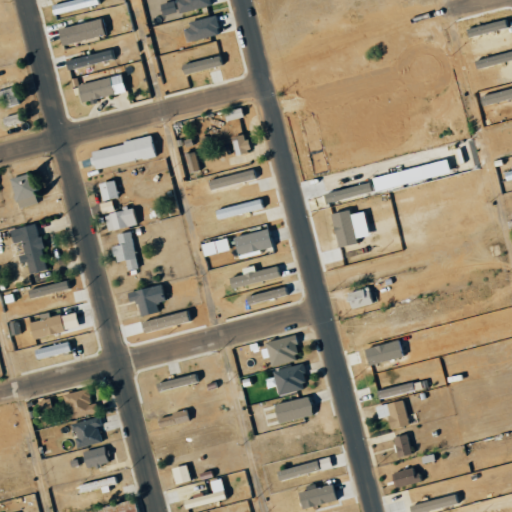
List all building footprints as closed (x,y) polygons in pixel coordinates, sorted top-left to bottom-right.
[(100,4),(98,0),(70,0),(50,5),(52,15),(100,4)] [(174,0),(178,14),(212,4),(210,0),(174,0)] [(158,4),(161,15),(175,12),(172,1),(158,4)] [(57,29),(62,46),(106,34),(101,17),(57,29)] [(219,35),(215,17),(181,24),(184,42),(219,35)] [(467,38),(508,26),(505,18),(465,30),(467,38)] [(67,71),(114,58),(112,48),(64,60),(67,71)] [(511,49),(473,62),(475,70),(511,58),(511,49)] [(183,75),(222,65),(220,54),(180,65),(183,75)] [(75,85),(80,103),(124,92),(120,75),(75,85)] [(0,89),(0,100),(2,108),(18,104),(15,87),(0,89)] [(511,87),(478,97),(481,106),(511,98),(511,87)] [(223,112),(224,121),(241,118),(240,109),(223,112)] [(20,123),(18,113),(1,118),(4,127),(20,123)] [(89,150),(94,170),(154,156),(150,137),(89,150)] [(230,142),(235,156),(249,151),(245,137),(230,142)] [(199,170),(193,152),(183,155),(188,173),(199,170)] [(209,191),(254,178),(251,169),(206,181),(209,191)] [(511,169),(502,172),(505,181),(511,178),(511,169)] [(400,185),(396,171),(370,178),(374,192),(400,185)] [(42,203),(35,173),(13,178),(20,208),(42,203)] [(101,201),(117,197),(113,180),(97,184),(101,201)] [(325,204),(370,192),(367,182),(323,194),(325,204)] [(260,208),(258,199),(213,211),(216,220),(260,208)] [(102,214),(107,232),(134,225),(130,207),(102,214)] [(336,248),(356,243),(355,239),(367,236),(362,211),(349,214),(348,210),(329,214),(336,248)] [(50,269),(44,243),(42,243),(38,223),(18,228),(29,275),(50,269)] [(115,234),(117,245),(111,246),(114,263),(124,261),(126,271),(137,269),(130,231),(115,234)] [(280,277),(277,266),(227,277),(230,288),(280,277)] [(138,316),(158,312),(156,304),(165,302),(161,284),(125,292),(127,303),(135,301),(138,316)] [(245,297),(247,305),(287,295),(285,286),(245,297)] [(344,295),(350,310),(372,302),(366,287),(344,295)] [(83,327),(79,311),(34,323),(37,338),(83,327)] [(263,343),(270,367),(299,358),(292,334),(263,343)] [(365,363),(402,358),(399,341),(363,346),(365,363)] [(39,348),(40,357),(75,352),(73,343),(39,348)] [(272,370),(276,395),(305,389),(301,365),(272,370)] [(198,381),(196,372),(157,383),(160,392),(198,381)] [(376,397),(412,392),(410,384),(374,389),(376,397)] [(101,413),(100,403),(95,404),(93,389),(69,392),(72,417),(101,413)] [(277,423),(311,415),(307,396),(272,404),(277,423)] [(374,407),(377,419),(385,416),(389,429),(409,423),(401,398),(374,407)] [(188,422),(186,411),(157,415),(159,426),(188,422)] [(105,442),(99,417),(73,424),(80,448),(105,442)] [(421,448),(414,431),(407,434),(413,451),(421,448)] [(395,456),(411,453),(408,434),(392,436),(395,456)] [(87,450),(89,467),(113,464),(110,447),(87,450)] [(317,472),(316,462),(277,468),(279,478),(317,472)] [(173,483),(188,481),(186,465),(170,467),(173,483)] [(421,480),(417,465),(390,473),(394,488),(421,480)] [(209,481),(212,493),(182,500),(184,509),(224,499),(219,478),(209,481)] [(301,509),(335,499),(330,483),(296,493),(301,509)] [(430,511),(456,505),(453,494),(407,506),(408,511),(430,511)] [(89,511),(130,511),(129,503),(89,511)]
